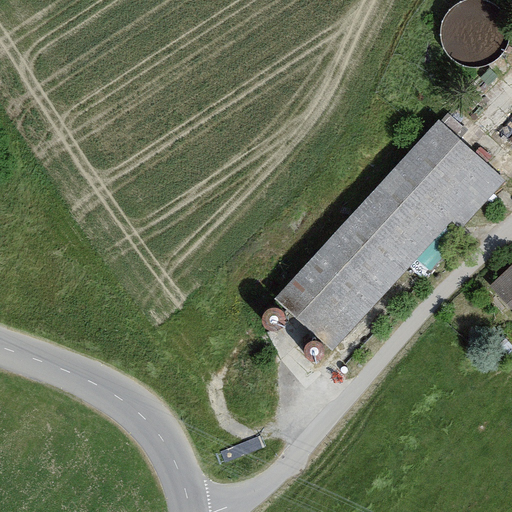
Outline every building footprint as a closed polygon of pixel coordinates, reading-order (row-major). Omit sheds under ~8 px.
[(448,54),(494,53),(493,12),(448,12),(448,54)] [(438,118),(276,288),(337,346),(499,176),(438,118)] [(511,264),(489,286),(511,310),(511,264)] [(262,314),(264,317),(267,320),(271,322),(275,322),(279,321),(283,319),(285,316),(287,312),(287,307),(285,303),(283,300),(279,298),(275,297),(270,298),(267,299),(264,302),(262,306),(262,310),(262,314)] [(305,346),(307,348),(309,351),(312,352),(316,353),(319,352),(322,350),(324,347),(325,344),(325,341),(324,338),(322,335),(319,333),(316,332),(313,332),(310,334),(307,336),(306,339),(305,342),(305,346)]
